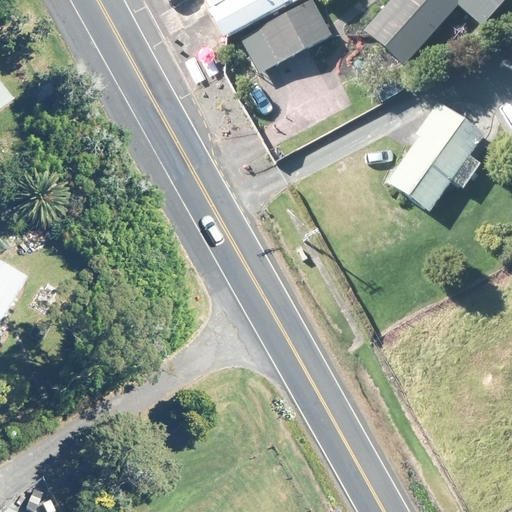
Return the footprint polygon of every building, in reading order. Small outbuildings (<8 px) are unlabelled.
[(399,0),(370,37),(415,72),(460,15),(484,34),(510,0),(399,0)] [(333,37),(313,1),(241,42),(262,78),(333,37)] [(0,121),(21,104),(0,77),(0,121)] [(483,136),(438,109),(391,187),(435,214),(483,136)] [(0,355),(10,339),(9,339),(41,287),(0,261),(0,355)]
